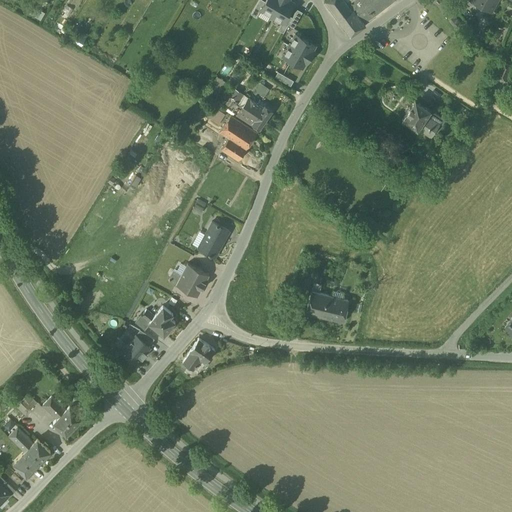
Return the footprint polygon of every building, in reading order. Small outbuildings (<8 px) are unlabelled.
[(271,18),(280,0),(265,0),(264,2),(261,0),(259,0),(251,14),(256,17),(259,11),(271,18)] [(295,1),(293,0),(280,0),(271,18),(281,24),(278,30),(283,33),(288,24),(293,27),(302,12),(297,9),(293,17),(288,14),(295,1)] [(324,0),(351,35),(383,9),(395,0),(324,0)] [(496,0),(471,0),(472,0),(489,10),(492,9),(496,0)] [(78,31),(72,40),(84,47),(89,38),(78,31)] [(294,33),(288,44),(310,57),(316,45),(294,33)] [(310,57),(288,44),(281,56),(303,69),(310,57)] [(511,67),(511,66),(502,62),(496,76),(506,81),(511,67)] [(235,71),(228,80),(236,86),(243,76),(235,71)] [(294,80),(278,71),(275,77),(290,86),(294,80)] [(269,90),(260,83),(255,90),(264,96),(269,90)] [(238,101),(232,110),(237,114),(248,98),(243,94),(238,101)] [(238,101),(229,95),(222,104),(232,110),(238,101)] [(413,97),(399,118),(415,129),(419,123),(427,129),(433,121),(425,115),(429,108),(413,97)] [(257,104),(248,98),(237,114),(251,124),(259,129),(272,110),(264,105),(265,104),(260,100),(257,104)] [(213,102),(205,114),(219,123),(225,114),(216,108),(217,105),(213,102)] [(438,114),(429,108),(425,115),(433,121),(438,114)] [(257,132),(231,115),(219,132),(228,138),(245,150),(257,132)] [(245,150),(228,138),(221,149),(237,161),(245,150)] [(193,208),(201,211),(206,201),(197,197),(193,208)] [(212,221),(205,234),(206,234),(199,247),(198,247),(198,248),(208,254),(211,255),(215,257),(229,230),(212,221)] [(209,274),(187,262),(181,274),(172,269),(167,278),(176,283),(176,284),(197,295),(209,274)] [(303,286),(297,284),(295,294),(307,297),(311,280),(305,278),(303,286)] [(349,300),(311,290),(306,312),(343,322),(349,300)] [(155,316),(150,322),(164,335),(175,321),(170,317),(173,314),(163,305),(155,316)] [(147,309),(136,322),(144,329),(150,322),(155,316),(147,309)] [(140,329),(121,352),(136,365),(152,346),(150,345),(155,339),(140,329)] [(199,338),(190,351),(190,352),(183,362),(194,370),(201,359),(205,362),(215,349),(199,338)] [(37,403),(30,395),(27,398),(34,406),(37,403)] [(65,410),(51,396),(43,405),(56,418),(65,410)] [(27,398),(14,413),(21,419),(34,406),(27,398)] [(56,418),(53,422),(66,435),(82,419),(69,406),(65,410),(56,418)] [(33,443),(17,427),(8,436),(24,451),(13,463),(26,476),(49,452),(36,439),(33,443)] [(22,480),(13,472),(10,476),(18,484),(22,480)] [(16,490),(5,480),(1,484),(10,493),(9,494),(11,495),(16,490)] [(0,483),(0,503),(9,494),(10,493),(1,484),(0,483)]
